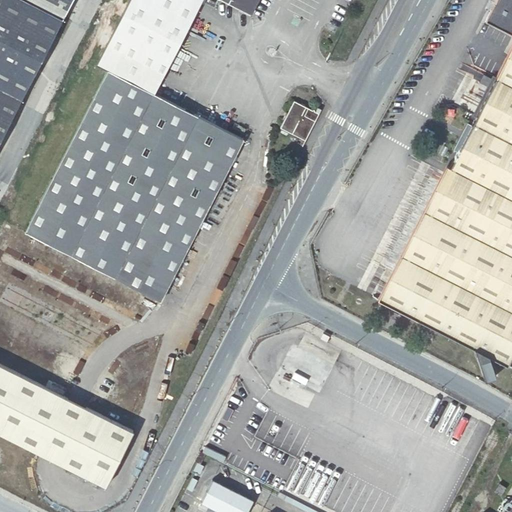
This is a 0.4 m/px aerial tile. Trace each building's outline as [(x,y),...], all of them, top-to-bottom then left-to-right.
[(0,0),(0,144),(73,0),(0,0)] [(155,92),(160,81),(202,0),(224,0),(252,13),(258,0),(130,0),(98,63),(109,69),(27,231),(161,299),(244,139),(182,106),(155,92)] [(511,0),(497,0),(496,2),(511,10),(511,0)] [(511,45),(478,111),(450,166),(382,300),(476,348),(486,379),(497,375),(490,355),(508,364),(511,355),(511,45)] [(187,94),(160,81),(155,92),(182,106),(187,94)] [(307,140),(322,109),(318,106),(316,110),(295,99),(281,127),(297,135),(307,140)] [(294,140),(304,145),(307,140),(297,135),(294,140)] [(382,300),(450,166),(445,163),(377,298),(382,300)] [(0,431),(107,485),(135,432),(64,396),(68,388),(53,380),(49,388),(0,362),(0,431)] [(214,447),(204,442),(201,450),(206,453),(210,454),(214,447)] [(201,450),(195,460),(201,463),(206,453),(201,450)] [(202,499),(227,511),(247,511),(253,499),(213,479),(202,499)]
